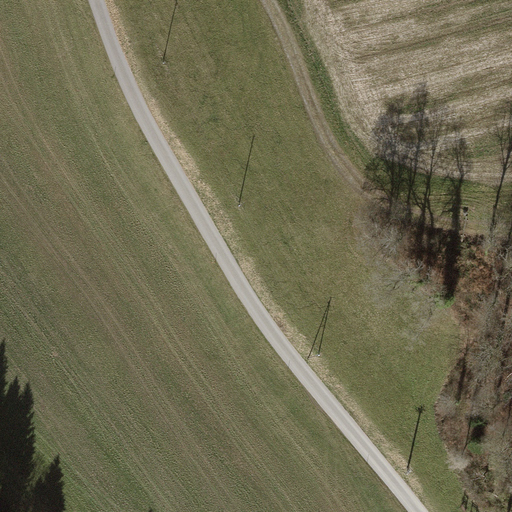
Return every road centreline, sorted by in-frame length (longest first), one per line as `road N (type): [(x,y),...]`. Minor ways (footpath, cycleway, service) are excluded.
road 1 (track): [(418,511),(271,336),(143,120),(97,0)]
road 2 (track): [(266,0),(348,182),(419,213),(511,219)]
